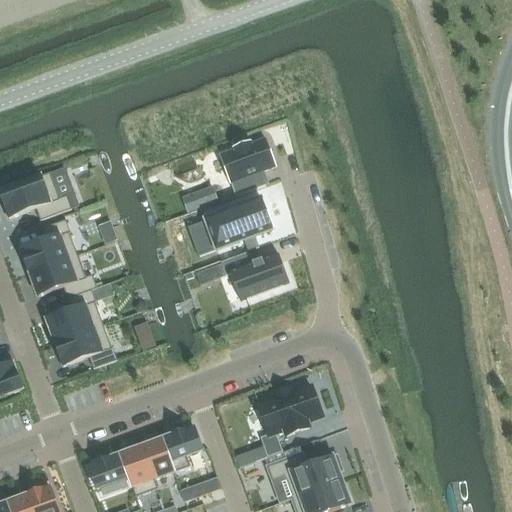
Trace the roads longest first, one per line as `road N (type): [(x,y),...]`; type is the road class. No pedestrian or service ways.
road 1 (residential): [(400,511),(350,349),(330,339),(57,435)]
road 2 (unclassified): [(0,103),(286,0)]
road 3 (residential): [(0,276),(57,435)]
